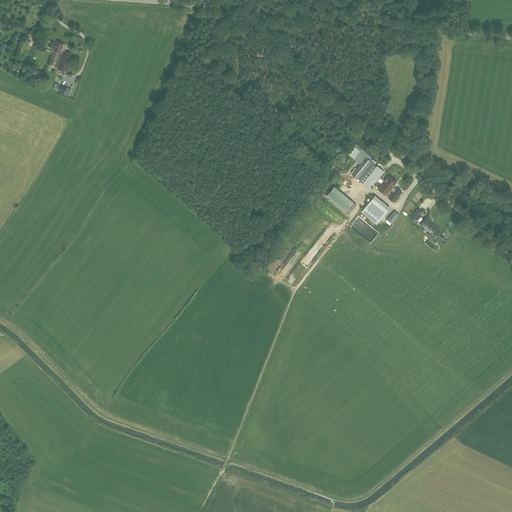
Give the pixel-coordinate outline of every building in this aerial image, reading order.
[(51,51),(47,64),(50,65),(50,64),(53,66),(53,67),(56,68),(62,53),(60,52),(63,44),(56,41),(56,42),(52,41),(50,47),(54,49),(53,52),(51,51)] [(58,68),(62,70),(66,71),(71,56),(64,54),(58,68)] [(28,75),(26,78),(32,80),(32,79),(36,80),(36,78),(44,81),(47,74),(30,68),(28,75)] [(348,154),(357,161),(362,154),(354,147),(348,154)] [(365,156),(359,163),(351,173),(369,188),(383,171),(365,156)] [(386,196),(393,187),(397,182),(388,175),(377,189),(386,196)] [(355,201),(338,188),(334,185),(326,195),(348,211),(355,201)] [(395,189),(393,187),(386,196),(391,190),(393,192),(388,198),(393,202),(402,192),(397,188),(395,189)] [(390,209),(374,196),(362,211),(377,224),(390,209)] [(348,213),(352,216),(355,212),(354,211),(356,208),(353,205),(348,213)] [(408,214),(413,218),(419,210),(415,206),(408,214)] [(398,215),(394,211),(387,220),(392,224),(398,215)] [(438,228),(426,218),(420,224),(432,234),(438,228)]
